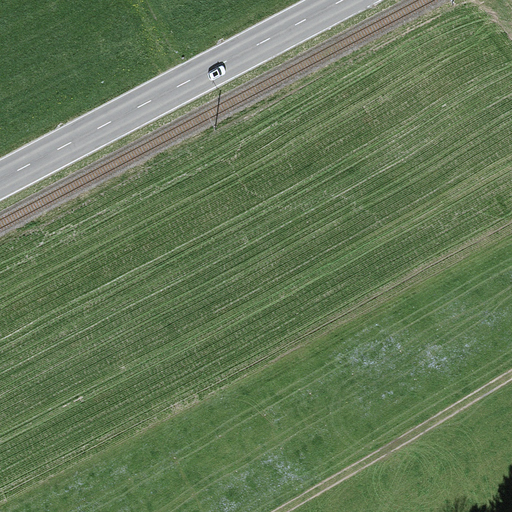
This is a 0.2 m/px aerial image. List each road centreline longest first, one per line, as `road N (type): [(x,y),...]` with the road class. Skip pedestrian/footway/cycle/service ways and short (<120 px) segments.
road 1 (primary): [(0,179),(342,0)]
road 2 (track): [(292,511),(511,379)]
